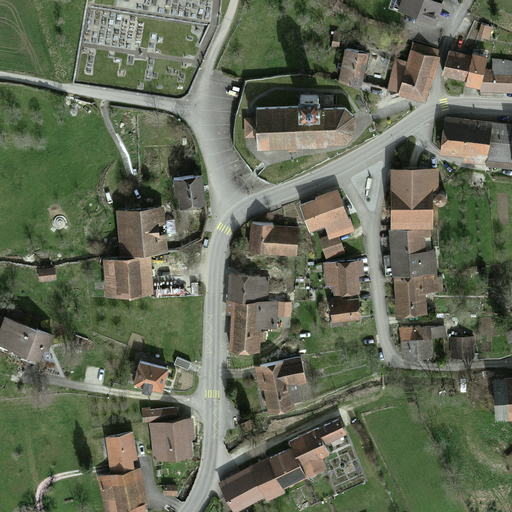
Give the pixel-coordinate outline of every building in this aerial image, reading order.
[(439,7),(418,0),(400,0),(396,12),(433,25),(439,7)] [(479,26),(475,36),(486,39),(489,29),(479,26)] [(383,90),(420,102),(436,52),(410,44),(404,63),(393,60),(383,90)] [(342,50),(334,83),(357,88),(364,56),(342,50)] [(439,78),(462,84),(468,59),(445,54),(439,78)] [(462,84),(461,87),(476,91),(479,74),(481,59),(469,57),(468,59),(462,84)] [(488,74),(479,74),(476,91),(511,92),(511,74),(509,74),(510,62),(489,62),(488,74)] [(295,112),(251,112),(251,152),(330,152),(330,148),(341,148),(347,143),(349,134),(348,123),(345,117),(341,112),(315,112),(315,99),(295,99),(295,112)] [(509,127),(442,118),(436,157),(509,166),(509,127)] [(438,163),(391,162),(390,222),(431,223),(432,182),(438,182),(438,163)] [(171,181),(173,208),(198,205),(196,178),(171,181)] [(441,190),(439,190),(437,191),(436,192),(435,194),(435,195),(435,197),(436,199),(437,200),(438,201),(440,201),(442,201),(444,200),(445,199),(446,197),(446,195),(446,193),(445,191),(443,190),(441,190)] [(334,192),(297,207),(307,232),(322,226),(325,236),(328,240),(335,237),(349,231),(334,192)] [(114,210),(116,255),(163,254),(162,250),(197,248),(197,234),(162,235),(161,208),(114,210)] [(248,227),(247,254),(292,255),(293,228),(248,227)] [(423,253),(423,229),(386,229),(386,277),(391,277),(426,277),(426,274),(433,274),(433,253),(423,253)] [(325,236),(316,241),(326,259),(341,253),(335,237),(328,240),(325,236)] [(38,271),(36,271),(36,280),(53,280),(53,270),(50,271),(49,257),(38,257),(38,271)] [(357,264),(321,265),(323,296),(353,294),(352,277),(358,277),(357,264)] [(228,315),(226,351),(254,352),(255,330),(270,331),(272,303),(264,302),(265,279),(225,277),(224,315),(228,315)] [(426,277),(391,277),(391,313),(422,314),(422,293),(438,294),(438,284),(426,284),(426,277)] [(339,299),(327,300),(328,323),(356,322),(355,302),(339,303),(339,299)] [(158,302),(123,300),(121,329),(138,329),(137,344),(190,346),(192,322),(157,321),(158,302)] [(8,310),(0,328),(0,349),(35,365),(46,338),(27,330),(31,320),(8,310)] [(441,328),(398,328),(398,356),(429,357),(429,342),(441,342),(441,328)] [(469,338),(448,338),(448,359),(469,359),(469,338)] [(296,361),(256,369),(266,414),(298,407),(294,385),(301,384),(296,361)] [(167,373),(137,365),(132,383),(162,391),(167,373)] [(511,380),(490,380),(491,423),(511,422),(511,380)] [(61,400),(46,402),(48,424),(64,423),(61,400)] [(173,409),(139,409),(139,422),(173,421),(173,409)] [(251,416),(242,421),(245,427),(254,422),(251,416)] [(287,451),(295,468),(299,466),(304,477),(322,469),(318,460),(325,457),(320,446),(341,435),(334,420),(284,444),(287,451)] [(190,423),(148,425),(149,461),(188,460),(187,440),(191,440),(190,423)] [(143,511),(135,470),(129,471),(127,460),(134,458),(129,435),(101,440),(108,475),(97,477),(104,511),(115,510),(115,511),(143,511)] [(263,462),(277,491),(300,480),(295,468),(287,451),(263,462)] [(263,462),(216,484),(228,511),(231,511),(263,497),(265,502),(279,495),(277,491),(263,462)] [(176,487),(162,486),(161,495),(176,496),(176,487)]
